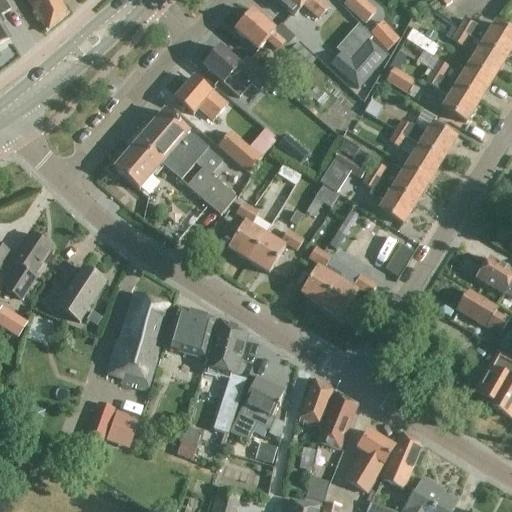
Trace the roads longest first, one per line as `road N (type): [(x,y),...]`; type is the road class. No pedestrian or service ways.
road 1 (tertiary): [(351,381),(129,242),(61,182)]
road 2 (residential): [(351,381),(511,122)]
road 3 (residential): [(61,182),(187,39)]
road 4 (tertiary): [(511,481),(351,381)]
road 5 (secondary): [(36,88),(52,90),(147,1)]
road 6 (secondary): [(122,0),(38,72),(36,88)]
